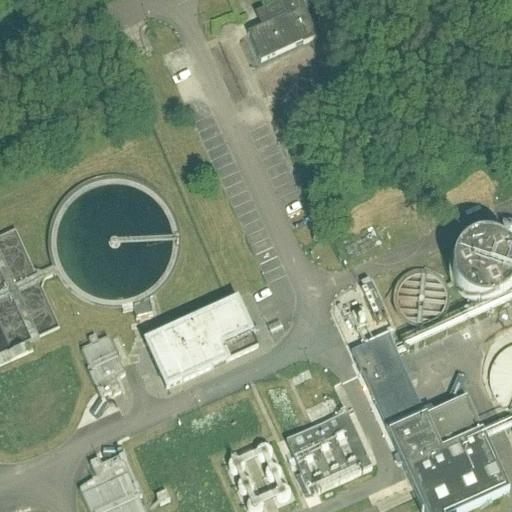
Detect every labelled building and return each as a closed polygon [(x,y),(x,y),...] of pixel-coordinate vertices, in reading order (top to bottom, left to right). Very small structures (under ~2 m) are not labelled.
[(316,42),(296,0),(293,0),(279,6),(280,8),(262,16),(267,28),(246,38),(259,67),(300,48),(301,49),(316,42)] [(0,354),(59,324),(12,232),(0,238),(0,354)] [(511,257),(511,256),(508,252),(501,247),(495,244),(490,242),(482,242),(475,243),(469,246),(465,248),(459,253),(455,258),(452,265),(451,271),(451,276),(452,283),(454,289),(458,296),(461,299),(466,303),(474,307),(481,309),(487,309),(493,308),(499,305),(504,302),(509,298),(511,295),(511,293),(511,257)] [(444,310),(445,305),(444,300),(442,294),(439,289),(435,285),(430,282),(426,281),(422,280),(417,280),(409,282),(402,287),(399,291),(396,296),(395,300),(394,306),(395,311),(397,317),(400,321),(404,325),(409,328),(412,329),(417,330),(422,330),(426,330),(431,328),(435,325),(438,322),(441,319),(443,314),(444,310)] [(361,293),(374,319),(383,314),(371,288),(361,293)] [(137,311),(133,313),(136,324),(152,319),(149,305),(145,308),(141,310),(137,311)] [(159,342),(145,348),(164,393),(180,386),(226,365),(220,351),(249,337),(235,307),(159,342)] [(118,383),(124,379),(108,343),(98,347),(95,340),(88,344),(90,351),(82,354),(89,372),(87,373),(102,408),(105,407),(103,400),(111,397),(113,400),(120,397),(116,385),(119,384),(118,383)] [(350,357),(419,511),(474,511),(507,497),(465,404),(432,419),(428,411),(421,414),(387,340),(350,357)] [(511,352),(506,355),(502,358),(498,362),(493,369),(490,374),(489,381),(488,387),(489,394),(491,399),(494,405),(498,410),(504,415),(511,419),(511,418),(511,352)] [(292,444),(317,499),(372,474),(347,419),(292,444)] [(79,495),(86,511),(142,511),(139,502),(141,501),(120,454),(116,456),(119,462),(101,471),(98,464),(89,468),(96,482),(91,484),(92,485),(79,495)]
